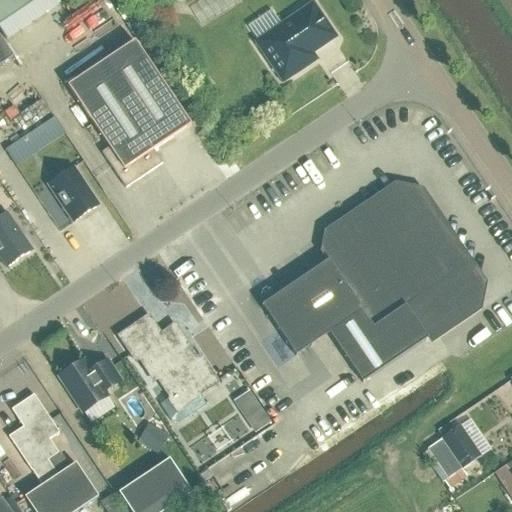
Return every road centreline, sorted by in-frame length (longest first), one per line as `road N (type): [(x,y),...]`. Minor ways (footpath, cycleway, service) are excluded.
road 1 (residential): [(420,60),(0,345)]
road 2 (unknown): [(189,217),(263,346),(307,380),(343,386),(459,326),(511,276)]
road 3 (unclassified): [(511,192),(420,60)]
